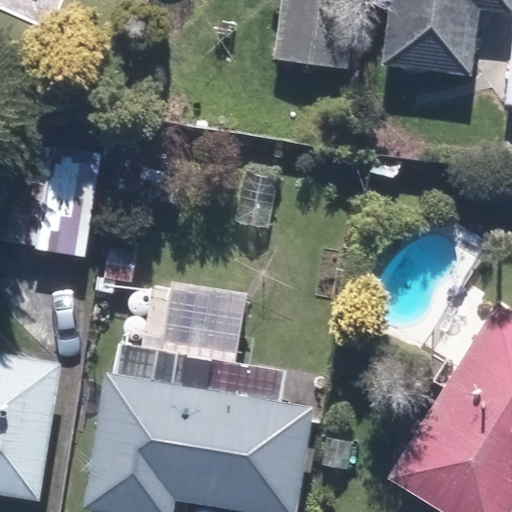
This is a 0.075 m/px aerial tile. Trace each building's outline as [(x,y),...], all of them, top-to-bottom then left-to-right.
[(0,0),(0,10),(45,32),(59,0),(0,0)] [(290,0),(284,61),(351,68),(357,0),(290,0)] [(511,0),(402,0),(397,59),(481,66),(487,1),(511,3),(511,0)] [(0,241),(34,247),(85,255),(101,152),(11,139),(0,210),(0,241)] [(510,511),(511,510),(511,312),(503,307),(394,480),(444,511),(510,511)] [(63,364),(0,354),(0,494),(40,501),(63,364)] [(296,511),(315,406),(107,372),(83,508),(107,511),(175,511),(178,499),(252,511),(296,511)]
